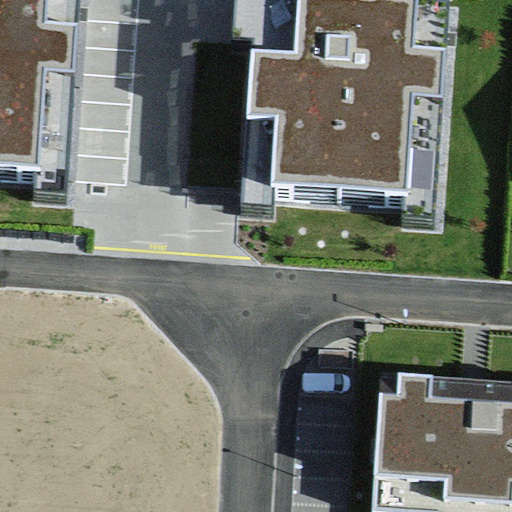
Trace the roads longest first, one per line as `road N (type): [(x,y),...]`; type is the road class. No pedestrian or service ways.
road 1 (residential): [(259,289),(0,267)]
road 2 (residential): [(511,305),(259,289)]
road 3 (residential): [(245,511),(259,289)]
